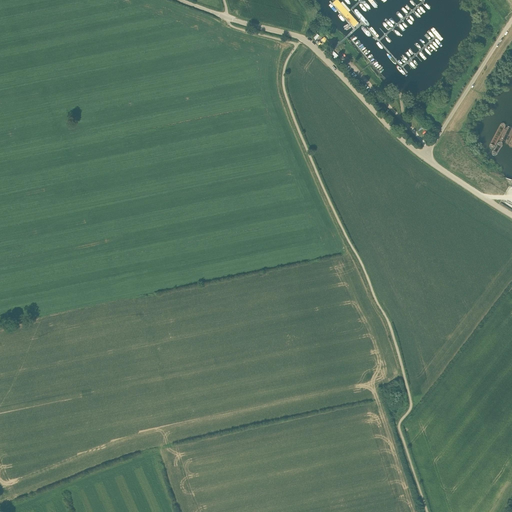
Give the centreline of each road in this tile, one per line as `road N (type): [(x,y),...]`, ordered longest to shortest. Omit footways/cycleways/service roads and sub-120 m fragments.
road 1 (unclassified): [(511,214),(424,157),(302,39),(178,0)]
road 2 (track): [(424,157),(511,19)]
